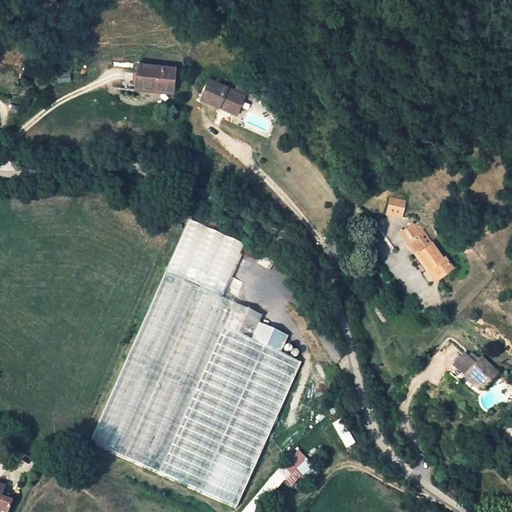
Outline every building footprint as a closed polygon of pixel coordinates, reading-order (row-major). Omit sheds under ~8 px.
[(82,74),(82,65),(62,65),(64,84),(76,83),(76,74),(82,74)] [(134,72),(132,94),(169,98),(171,76),(134,72)] [(220,102),(239,111),(246,94),(209,79),(201,98),(218,106),(220,102)] [(168,103),(169,98),(132,94),(132,98),(168,103)] [(220,102),(218,106),(237,114),(239,111),(220,102)] [(402,203),(388,200),(384,214),(399,218),(402,203)] [(399,233),(406,243),(418,234),(411,224),(399,233)] [(422,232),(418,234),(406,243),(415,254),(417,253),(429,269),(427,270),(434,280),(451,267),(443,257),(442,258),(422,232)] [(422,264),(427,270),(429,269),(417,253),(415,254),(422,264)] [(153,480),(220,335),(230,312),(161,281),(85,450),(153,480)] [(237,315),(230,312),(220,335),(226,338),(237,315)] [(258,324),(237,315),(226,338),(247,347),(255,330),(258,324)] [(285,344),(255,330),(247,347),(226,338),(220,335),(153,480),(224,511),(233,511),(297,370),(277,361),(285,344)] [(478,357),(474,361),(470,356),(466,353),(456,363),(457,364),(466,373),(464,376),(473,385),(477,380),(483,385),(487,381),(495,373),(497,370),(484,357),(481,360),(478,357)] [(457,364),(451,371),(460,380),(464,376),(466,373),(457,364)] [(500,378),(495,373),(487,381),(492,385),(500,378)] [(483,385),(477,380),(473,385),(478,390),(483,385)] [(323,461),(314,447),(308,451),(317,465),(323,461)] [(312,466),(306,459),(288,475),(291,478),(286,483),(290,487),(312,466)]
